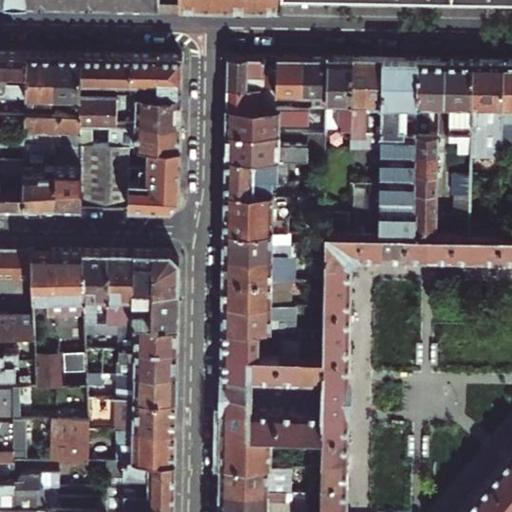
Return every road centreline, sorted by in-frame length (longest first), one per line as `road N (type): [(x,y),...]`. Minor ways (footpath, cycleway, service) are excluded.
road 1 (residential): [(511,33),(206,26)]
road 2 (residential): [(364,393),(365,272),(511,274)]
road 3 (residential): [(206,26),(0,23)]
road 4 (residential): [(204,229),(0,225)]
road 5 (residential): [(204,229),(206,26)]
road 6 (residential): [(201,393),(204,229)]
road 7 (residential): [(201,393),(364,393)]
